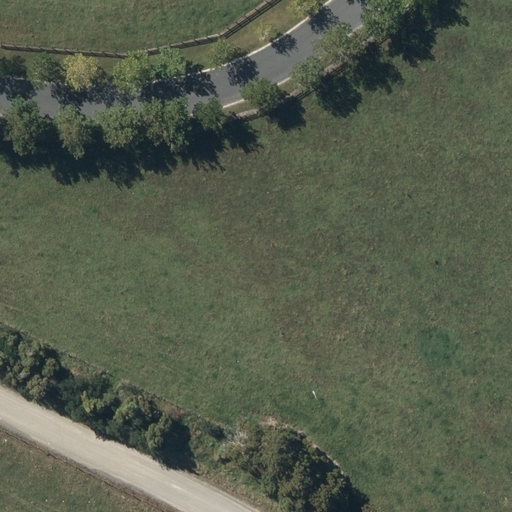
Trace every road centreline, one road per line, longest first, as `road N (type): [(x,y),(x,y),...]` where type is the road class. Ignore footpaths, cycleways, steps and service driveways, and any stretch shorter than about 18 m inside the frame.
road 1 (residential): [(361,0),(231,83),(144,102),(0,95)]
road 2 (unclassified): [(0,401),(220,511)]
